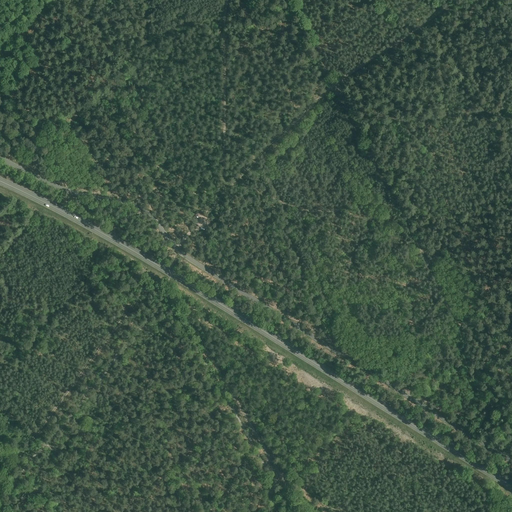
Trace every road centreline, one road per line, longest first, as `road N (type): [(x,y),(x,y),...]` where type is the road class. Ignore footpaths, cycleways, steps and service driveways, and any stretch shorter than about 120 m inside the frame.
road 1 (unclassified): [(511,461),(191,261),(144,211),(69,192),(0,158)]
road 2 (primary): [(511,486),(131,249),(0,180)]
road 3 (track): [(289,0),(511,424)]
road 4 (track): [(455,0),(334,84),(222,195)]
road 5 (track): [(226,0),(222,195),(175,247)]
road 6 (track): [(164,290),(300,511)]
road 7 (track): [(0,481),(139,295),(164,290)]
road 8 (track): [(220,198),(147,157),(149,114),(106,45),(94,0)]
road 9 (track): [(114,200),(0,2)]
road 10 (track): [(261,156),(286,204),(324,212),(352,204),(398,208)]
